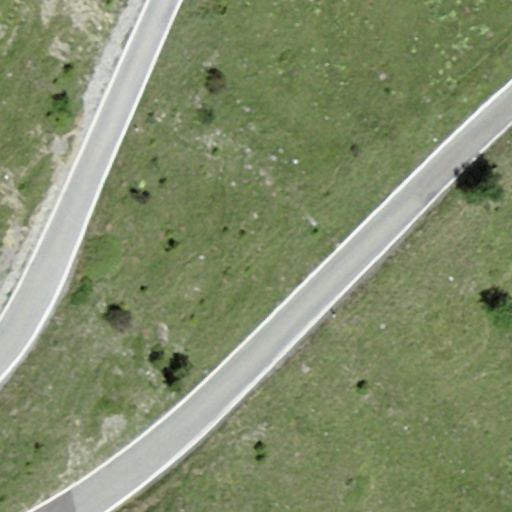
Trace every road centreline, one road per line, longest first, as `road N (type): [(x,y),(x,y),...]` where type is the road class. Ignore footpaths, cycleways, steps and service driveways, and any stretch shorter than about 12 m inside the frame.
road 1 (tertiary): [(511,103),(210,399),(72,511)]
road 2 (tertiary): [(0,351),(31,301),(164,0)]
